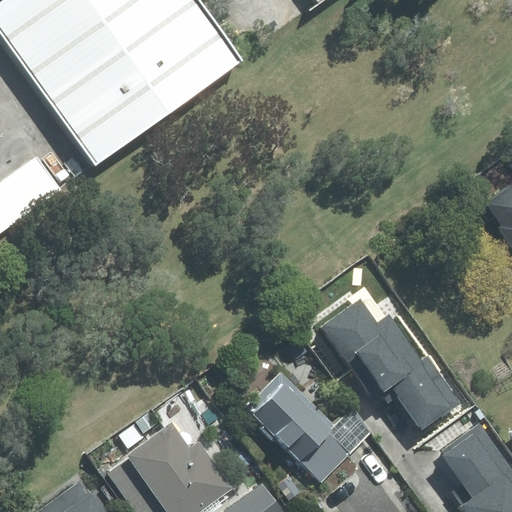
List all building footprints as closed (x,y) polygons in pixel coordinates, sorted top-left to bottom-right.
[(0,0),(0,36),(92,170),(237,71),(188,0),(0,0)] [(294,0),(300,8),(312,0),(294,0)] [(0,232),(56,192),(34,161),(0,185),(0,232)] [(511,181),(480,205),(511,247),(511,246),(511,181)] [(313,327),(372,402),(384,392),(422,441),(461,411),(381,307),(373,313),(357,293),(313,327)] [(332,426),(279,372),(241,410),(297,467),(302,461),(323,481),(371,433),(348,410),(332,426)] [(511,511),(511,471),(477,425),(442,450),(470,498),(460,508),(463,511),(511,511)] [(168,427),(101,475),(127,511),(210,511),(235,494),(197,442),(185,451),(168,427)] [(98,511),(77,483),(38,511),(98,511)] [(277,511),(259,485),(219,511),(277,511)]
